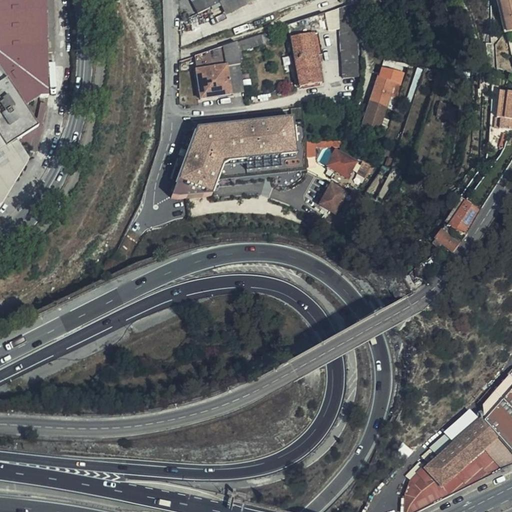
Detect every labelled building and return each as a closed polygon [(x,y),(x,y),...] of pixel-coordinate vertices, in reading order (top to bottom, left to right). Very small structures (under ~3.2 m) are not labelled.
[(30,154),(32,154),(35,140),(38,128),(35,124),(25,108),(34,101),(38,99),(40,98),(47,98),(47,60),(45,0),(0,0),(0,205),(3,204),(28,161),(16,142),(18,141),(22,147),(25,151),(28,154),(29,155),(30,154)] [(198,0),(192,3),(198,14),(219,4),(227,0),(198,0)] [(227,0),(219,4),(225,17),(259,0),(227,0)] [(312,0),(307,0),(303,2),(306,12),(315,9),(312,0)] [(511,0),(506,0),(497,2),(506,35),(511,33),(511,0)] [(359,78),(355,5),(324,15),(327,33),(339,32),(342,79),(359,78)] [(327,33),(324,15),(287,27),(299,89),(322,84),(318,63),(321,63),(320,56),(322,56),(318,35),(327,33)] [(258,29),(256,22),(246,25),(249,33),(258,29)] [(260,36),(237,43),(239,53),(263,46),(260,36)] [(237,43),(195,57),(198,72),(196,72),(200,101),(231,95),(226,67),(240,65),(239,53),(237,43)] [(226,67),(231,95),(245,93),(240,65),(226,67)] [(415,92),(422,71),(418,70),(411,91),(415,92)] [(379,78),(371,102),(387,107),(390,96),(394,84),(379,78)] [(394,84),(390,96),(397,98),(401,85),(394,84)] [(499,131),(511,132),(511,94),(500,93),(497,121),(501,121),(499,131)] [(387,107),(371,102),(363,126),(379,131),(383,119),(387,107)] [(35,140),(32,154),(35,155),(42,127),(46,107),(39,106),(35,124),(38,128),(35,140)] [(454,120),(456,109),(452,109),(451,108),(440,106),(438,118),(447,120),(449,120),(454,120)] [(390,121),(383,119),(379,131),(386,134),(390,121)] [(293,120),(196,132),(177,185),(214,197),(223,167),(228,164),(297,157),(293,120)] [(446,141),(447,130),(440,129),(439,140),(446,141)] [(348,179),(357,164),(337,153),(328,168),(348,179)] [(344,202),(347,196),(333,187),(322,205),(336,214),(339,208),(340,209),(345,202),(344,202)] [(284,193),(280,203),(302,212),(306,203),(284,193)] [(461,231),(470,219),(476,218),(479,213),(461,203),(457,210),(460,214),(455,222),(449,224),(461,231)] [(449,224),(455,222),(460,214),(457,210),(447,224),(449,224)] [(450,253),(457,249),(460,245),(455,240),(453,242),(440,231),(434,241),(450,253)] [(511,463),(511,382),(508,378),(491,398),(483,407),(489,413),(426,469),(423,467),(410,480),(405,495),(405,511),(415,511),(487,476),(502,467),(511,463)] [(439,454),(453,442),(446,434),(432,446),(439,454)]
